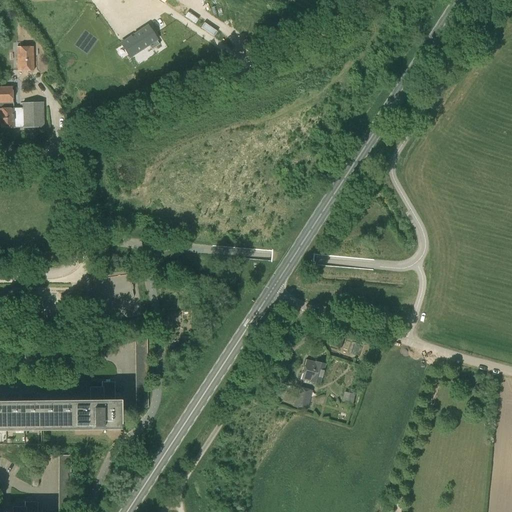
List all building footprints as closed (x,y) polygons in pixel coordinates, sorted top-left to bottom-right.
[(147,26),(141,31),(121,43),(130,57),(156,40),(153,35),(147,26)] [(34,71),(33,47),(16,47),(17,72),(34,71)] [(23,126),(23,128),(43,127),(42,104),(23,104),(23,108),(12,108),(12,88),(0,88),(0,128),(12,128),(12,127),(23,126)] [(131,276),(93,279),(95,302),(113,301),(114,313),(134,311),(131,276)] [(305,360),(300,379),(319,384),(325,364),(305,360)] [(0,401),(0,430),(119,429),(120,429),(120,400),(119,400),(114,400),(114,382),(102,383),(102,388),(92,389),(92,400),(40,401),(0,401)] [(293,409),(307,412),(312,392),(299,389),(293,409)] [(355,395),(344,394),(343,406),(353,407),(355,395)] [(37,511),(38,503),(25,503),(25,509),(15,509),(15,511),(37,511)]
